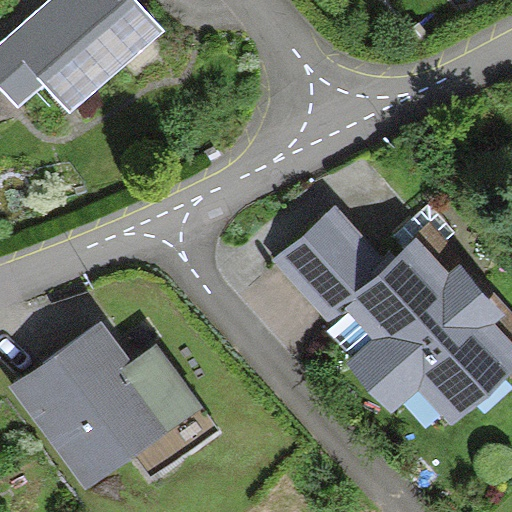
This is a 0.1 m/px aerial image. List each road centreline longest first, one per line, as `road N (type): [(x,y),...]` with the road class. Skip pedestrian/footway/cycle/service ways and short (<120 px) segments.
road 1 (residential): [(165,217),(196,271),(411,511)]
road 2 (tertiary): [(165,217),(348,124)]
road 3 (tertiary): [(348,124),(511,44)]
road 4 (tertiary): [(0,279),(165,217)]
road 5 (residential): [(252,0),(311,65),(348,124)]
